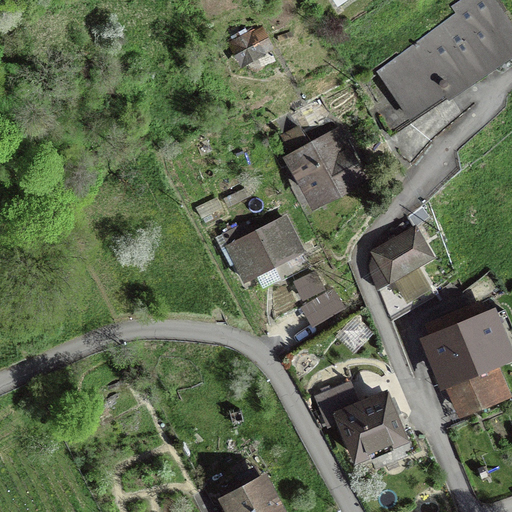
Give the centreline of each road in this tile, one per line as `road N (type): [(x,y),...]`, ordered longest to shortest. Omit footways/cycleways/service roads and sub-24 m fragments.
road 1 (residential): [(471,511),(358,281),(359,260),(511,75)]
road 2 (residential): [(352,511),(271,363),(240,342),(196,330),(110,333),(0,384)]
